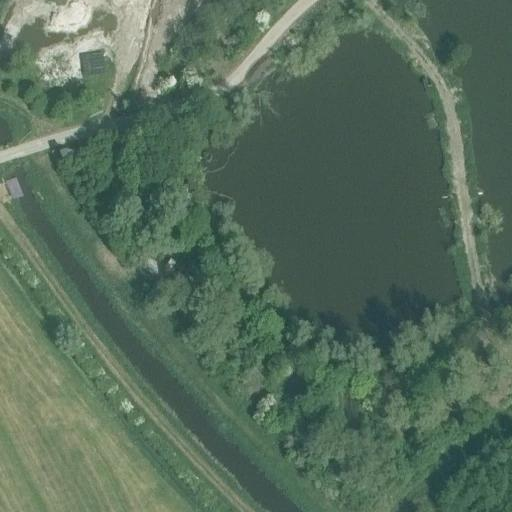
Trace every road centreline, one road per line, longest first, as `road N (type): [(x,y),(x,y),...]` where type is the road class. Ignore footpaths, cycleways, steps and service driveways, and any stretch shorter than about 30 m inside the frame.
road 1 (track): [(340,511),(176,353),(67,212),(27,120),(0,101)]
road 2 (track): [(245,511),(174,444),(0,206)]
road 3 (track): [(310,0),(216,93),(0,158)]
road 4 (track): [(481,322),(453,119),(412,46),(367,0)]
road 5 (track): [(103,127),(131,63),(143,0)]
road 6 (track): [(511,415),(416,487)]
